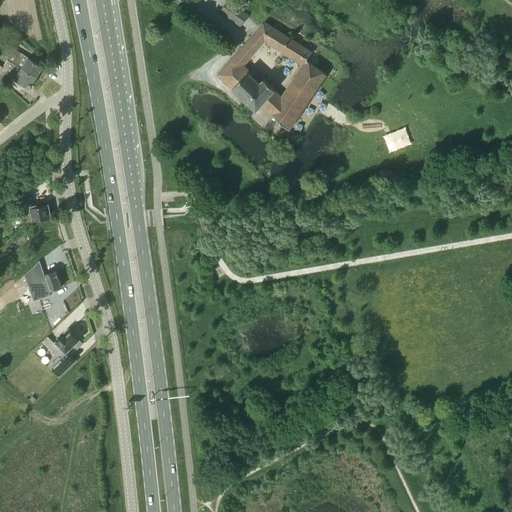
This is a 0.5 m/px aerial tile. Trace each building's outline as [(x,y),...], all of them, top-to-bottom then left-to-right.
[(241,26),(247,18),(248,16),(227,1),(226,3),(220,11),(241,26)] [(261,105),(289,130),(327,74),(306,61),(311,53),(264,23),(218,75),(256,111),(261,105)] [(42,67),(15,49),(16,48),(9,44),(7,47),(4,45),(0,50),(6,54),(10,56),(8,60),(36,78),(42,67)] [(36,78),(8,60),(3,67),(0,65),(0,80),(5,74),(29,89),(36,78)] [(408,126),(386,133),(391,150),(413,143),(408,126)] [(50,218),(48,205),(37,207),(37,205),(33,205),(31,197),(21,199),(23,210),(22,210),(23,217),(26,217),(27,222),(50,218)] [(62,287),(56,271),(44,275),(48,286),(30,292),(33,302),(50,296),(49,292),(62,287)] [(6,291),(1,296),(4,300),(9,294),(6,291)] [(77,349),(83,344),(79,340),(78,338),(78,336),(76,334),(74,334),(69,329),(54,344),(58,347),(53,352),(59,358),(50,367),(59,376),(76,361),(67,352),(73,345),(77,349)]
